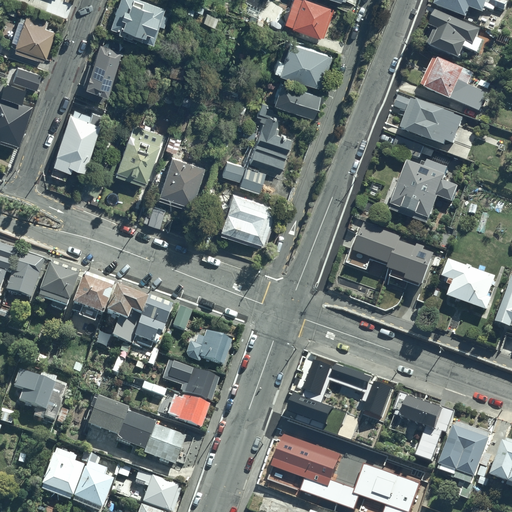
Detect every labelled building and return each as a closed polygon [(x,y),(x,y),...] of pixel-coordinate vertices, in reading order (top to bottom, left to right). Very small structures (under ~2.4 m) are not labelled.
[(164,5),(150,0),(117,0),(109,24),(117,27),(116,28),(124,31),(123,35),(134,40),(137,33),(151,38),(157,22),(162,24),(166,13),(161,11),(164,5)] [(247,0),(243,0),(240,8),(254,14),(258,4),(247,0)] [(330,3),(321,0),(290,0),(288,7),(286,7),(283,10),(283,16),(284,17),(283,19),(290,22),(290,23),(322,34),(333,6),(329,4),(330,3)] [(490,0),(438,0),(436,7),(468,19),(471,9),(485,14),(490,0)] [(44,57),(54,28),(45,25),(47,20),(25,12),(24,17),(19,16),(11,40),(15,42),(13,46),(15,47),(13,50),(42,60),(43,57),(44,57)] [(480,31),(438,14),(432,28),(441,31),(434,48),(460,59),(467,43),(475,46),(480,31)] [(277,66),(277,67),(316,83),(316,82),(320,84),(332,54),(328,53),(328,51),(289,36),(282,56),(276,54),(272,64),(277,66)] [(73,94),(105,106),(127,47),(101,37),(98,44),(93,42),(73,94)] [(469,87),(475,74),(435,58),(422,87),(481,113),(489,95),(469,87)] [(169,66),(168,75),(183,76),(184,67),(169,66)] [(16,68),(12,81),(36,89),(41,76),(16,68)] [(280,75),(271,96),(311,112),(316,99),(321,101),(324,92),(280,75)] [(0,94),(0,137),(11,142),(12,138),(18,141),(32,102),(19,98),(23,88),(5,82),(0,94)] [(139,94),(146,103),(162,91),(155,82),(139,94)] [(456,115),(419,100),(418,103),(413,101),(412,102),(400,98),(395,110),(408,115),(402,130),(445,147),(447,142),(454,145),(464,120),(456,116),(456,115)] [(262,120),(258,131),(247,127),(244,136),(255,140),(248,161),(278,172),(290,136),(273,130),(280,110),(266,105),(267,102),(260,99),(256,113),(259,115),(258,118),(262,120)] [(72,112),(69,111),(51,160),(69,166),(70,162),(82,166),(100,113),(90,110),(89,113),(73,107),(72,112)] [(145,178),(161,132),(132,122),(129,130),(127,130),(114,166),(115,167),(113,171),(142,182),(144,177),(145,178)] [(172,153),(170,152),(157,191),(158,192),(157,195),(189,206),(203,165),(202,164),(203,159),(187,154),(186,158),(184,157),(185,153),(176,149),(181,134),(169,130),(164,146),(174,149),(172,153)] [(426,145),(398,135),(393,148),(420,158),(422,153),(432,156),(434,150),(425,146),(426,145)] [(258,190),(265,171),(225,157),(220,173),(239,180),(238,183),(258,190)] [(425,168),(409,162),(398,192),(396,191),(392,201),(394,202),(392,206),(394,206),(392,212),(428,225),(430,221),(431,221),(440,198),(454,204),(460,188),(445,182),(450,169),(428,161),(425,168)] [(83,174),(79,188),(96,193),(100,179),(83,174)] [(54,175),(53,182),(72,187),(74,179),(54,175)] [(220,224),(218,228),(258,243),(260,239),(261,240),(263,236),(265,237),(276,208),(273,207),(274,203),(231,187),(227,199),(220,201),(218,207),(221,213),(218,223),(220,224)] [(146,222),(146,223),(158,227),(164,211),(153,207),(150,214),(144,212),(141,220),(146,222)] [(196,241),(208,246),(215,228),(202,223),(196,241)] [(404,240),(366,225),(355,254),(391,268),(390,271),(409,278),(407,281),(424,288),(437,256),(425,252),(426,250),(419,248),(418,250),(402,243),(404,240)] [(5,245),(0,243),(0,291),(6,272),(11,274),(18,251),(5,247),(5,245)] [(31,301),(46,261),(35,257),(34,259),(21,254),(7,292),(31,301)] [(79,270),(54,261),(53,264),(49,262),(39,289),(40,290),(39,294),(40,294),(38,302),(43,304),(45,298),(53,301),(52,305),(65,310),(79,270)] [(498,279),(451,262),(444,279),(451,282),(450,287),(454,288),(450,298),(490,313),(494,301),(490,299),(498,279)] [(116,285),(86,275),(85,280),(82,279),(73,306),(76,308),(74,315),(81,317),(80,320),(96,326),(99,316),(104,318),(116,285)] [(511,275),(497,320),(511,325),(511,275)] [(131,346),(149,296),(117,285),(106,317),(118,322),(112,340),(131,346)] [(6,294),(6,295),(0,310),(0,314),(8,318),(12,305),(14,306),(17,298),(6,294)] [(150,297),(135,339),(154,346),(158,333),(162,335),(173,305),(150,297)] [(224,364),(232,339),(205,330),(203,336),(198,334),(195,342),(190,340),(186,352),(189,357),(200,361),(202,356),(224,364)] [(219,376),(174,360),(173,361),(169,360),(162,378),(182,385),(180,389),(211,400),(219,376)] [(325,366),(317,362),(308,381),(316,385),(325,366)] [(29,371),(20,368),(15,385),(23,388),(20,400),(34,405),(33,407),(36,409),(33,417),(44,420),(44,418),(54,421),(65,386),(56,382),(57,378),(42,373),(40,379),(28,375),(29,371)] [(144,380),(141,387),(164,396),(167,389),(144,380)] [(402,413),(410,393),(402,390),(394,410),(402,413)] [(128,410),(129,407),(94,393),(89,407),(92,408),(86,423),(117,435),(116,440),(129,445),(130,443),(144,449),(143,451),(160,458),(158,460),(167,464),(168,461),(174,464),(175,461),(184,464),(194,439),(155,424),(156,420),(128,410)] [(201,427),(210,403),(182,393),(181,397),(174,394),(167,413),(175,416),(175,418),(201,427)] [(63,426),(68,410),(62,407),(57,424),(63,426)] [(441,463),(478,476),(493,433),(456,420),(441,463)] [(511,439),(508,437),(507,439),(504,438),(492,473),(511,480),(511,439)] [(70,502),(83,466),(84,463),(75,460),(77,455),(69,452),(68,455),(59,451),(56,457),(54,456),(43,484),(44,484),(43,489),(49,491),(48,493),(70,502)] [(83,466),(70,502),(80,506),(81,504),(100,511),(114,478),(104,474),(107,467),(98,464),(101,455),(91,451),(90,454),(84,452),(81,459),(87,461),(85,467),(83,466)] [(116,476),(118,473),(130,478),(135,467),(123,462),(122,464),(118,463),(113,475),(116,476)]
